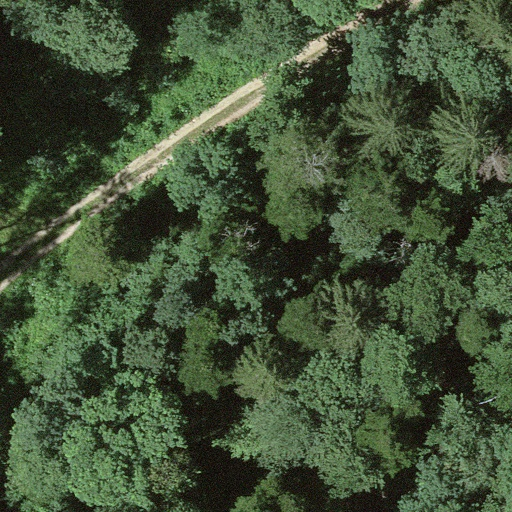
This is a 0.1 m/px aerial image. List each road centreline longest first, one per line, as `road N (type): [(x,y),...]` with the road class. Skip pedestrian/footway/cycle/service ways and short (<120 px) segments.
road 1 (track): [(0,252),(22,226),(381,0)]
road 2 (track): [(0,234),(22,226),(0,54)]
